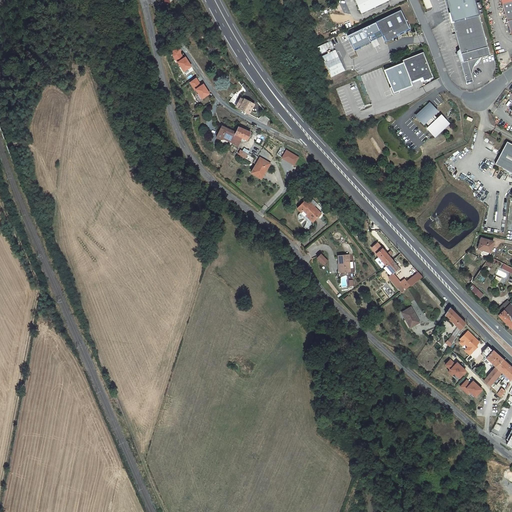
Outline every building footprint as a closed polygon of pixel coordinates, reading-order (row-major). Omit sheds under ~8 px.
[(387,0),(353,0),(360,14),(388,1),(387,0)] [(511,1),(503,4),(511,34),(511,1)] [(412,29),(403,10),(384,20),(387,27),(381,30),(385,37),(386,37),(389,43),(401,36),(400,36),(412,29)] [(490,55),(480,16),(453,23),(461,51),(458,52),(466,82),(472,80),(471,76),(472,75),(472,72),(473,69),(474,66),(477,62),(478,61),(480,59),(481,58),(483,57),(487,56),(490,55)] [(387,27),(384,20),(378,23),(381,30),(387,27)] [(331,77),(345,71),(332,40),(317,47),(321,55),(331,77)] [(180,48),(172,54),(184,73),(192,67),(180,48)] [(425,80),(435,77),(424,52),(404,60),(413,81),(424,77),(425,80)] [(190,82),(202,100),(211,94),(204,84),(202,85),(197,77),(190,82)] [(239,101),(236,107),(249,114),(254,105),(244,99),(243,100),(239,101)] [(440,110),(433,103),(419,116),(426,123),(427,122),(432,126),(430,128),(437,135),(451,121),(444,114),(440,118),(436,113),(440,110)] [(238,127),(236,133),(222,126),(216,137),(220,139),(224,139),(231,142),(238,146),(240,140),(242,140),(243,138),(247,140),(248,137),(250,134),(250,133),(238,127)] [(511,146),(507,143),(495,166),(511,174),(511,146)] [(245,158),(247,154),(240,150),(238,154),(245,158)] [(259,164),(257,163),(251,173),(261,179),(270,164),(262,159),(259,164)] [(321,214),(307,199),(297,208),(301,212),(303,210),(307,214),(314,221),(321,214)] [(481,239),(478,249),(490,253),(493,242),(481,239)] [(376,254),(386,266),(392,260),(382,248),(376,254)] [(321,254),(317,258),(324,264),(327,261),(321,254)] [(350,272),(349,255),(338,256),(339,263),(340,263),(341,272),(350,272)] [(399,268),(392,260),(386,266),(393,274),(399,268)] [(395,283),(399,280),(393,274),(386,266),(383,268),(390,276),(385,280),(390,286),(395,283)] [(422,277),(418,272),(413,277),(412,276),(409,279),(406,281),(398,288),(401,292),(402,293),(422,277)] [(398,288),(406,281),(404,279),(400,282),(399,280),(395,283),(398,288)] [(479,296),(482,293),(473,285),(470,289),(479,296)] [(504,311),(511,304),(507,301),(500,308),(504,311)] [(510,329),(511,328),(511,327),(511,305),(511,304),(504,311),(500,315),(498,316),(510,329)] [(410,327),(419,322),(410,307),(401,312),(410,327)] [(466,324),(453,311),(451,313),(452,315),(450,319),(461,330),(466,324)] [(464,348),(463,349),(469,355),(481,344),(469,330),(457,341),(464,348)] [(448,340),(452,344),(456,338),(451,335),(448,340)] [(496,366),(503,359),(493,351),(488,346),(482,353),(487,357),(486,358),(488,359),(496,366)] [(511,378),(511,367),(503,359),(496,366),(494,368),(484,381),(489,386),(500,373),(501,372),(503,373),(511,381),(511,378)] [(496,366),(488,359),(487,361),(494,368),(496,366)] [(457,380),(466,371),(457,363),(455,364),(450,360),(443,367),(457,380)] [(464,390),(466,388),(475,396),(482,389),(473,381),(470,383),(467,380),(460,387),(464,390)] [(497,394),(501,398),(505,391),(501,388),(497,394)]
